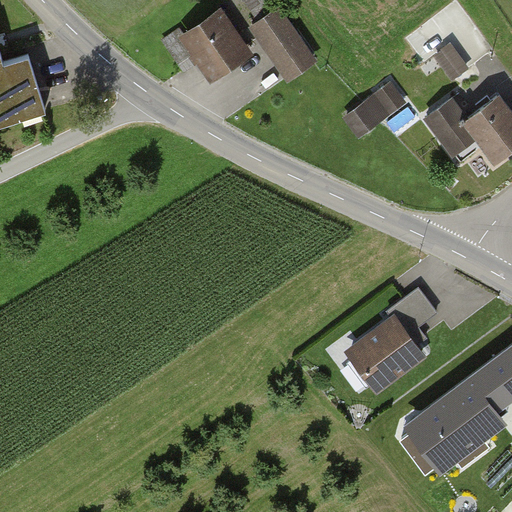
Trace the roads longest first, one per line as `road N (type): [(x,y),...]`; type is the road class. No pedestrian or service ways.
road 1 (tertiary): [(43,0),(94,52),(235,148),(469,259)]
road 2 (track): [(0,173),(154,98)]
